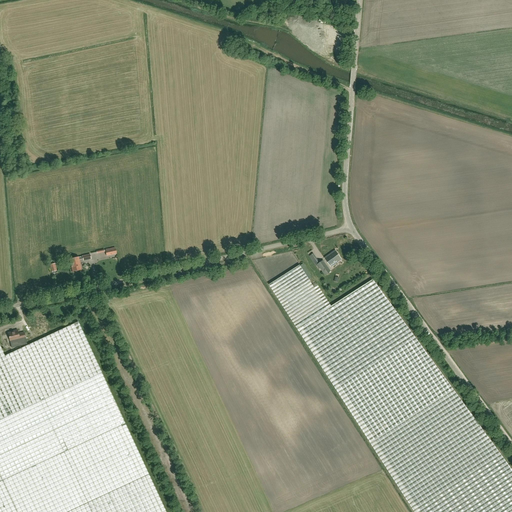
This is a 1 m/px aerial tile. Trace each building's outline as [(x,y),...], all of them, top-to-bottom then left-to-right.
[(335,250),(325,258),(331,266),(341,259),(335,250)] [(323,261),(319,264),(312,254),(309,256),(316,266),(318,265),(325,275),(330,271),(323,261)] [(91,259),(90,255),(82,256),(70,259),(73,271),(81,269),(79,260),(83,259),(83,260),(91,259)] [(511,511),(511,469),(425,351),(373,280),(331,306),(317,284),(313,287),(300,265),(269,285),(413,510),(414,511),(511,511)] [(166,511),(79,325),(78,322),(4,356),(0,346),(0,511),(166,511)] [(27,344),(25,338),(24,332),(18,334),(18,331),(12,332),(12,333),(8,334),(10,341),(11,348),(27,344)]
